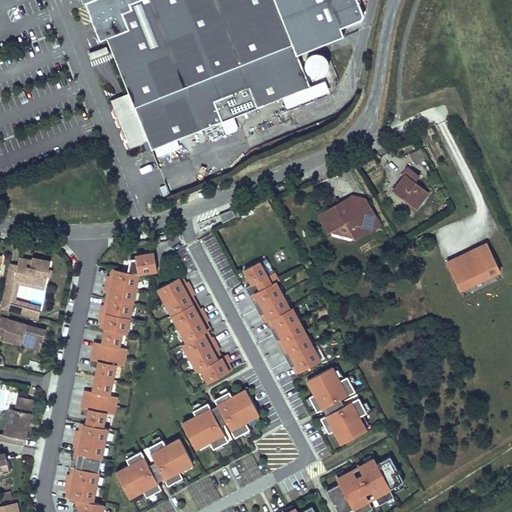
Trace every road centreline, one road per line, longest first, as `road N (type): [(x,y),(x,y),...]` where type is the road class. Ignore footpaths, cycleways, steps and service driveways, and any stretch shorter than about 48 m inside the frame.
road 1 (residential): [(179,214),(309,459),(209,511)]
road 2 (residential): [(179,214),(352,139),(375,98),(395,0)]
road 3 (residential): [(64,384),(93,231)]
road 4 (residential): [(45,511),(41,493),(64,384)]
